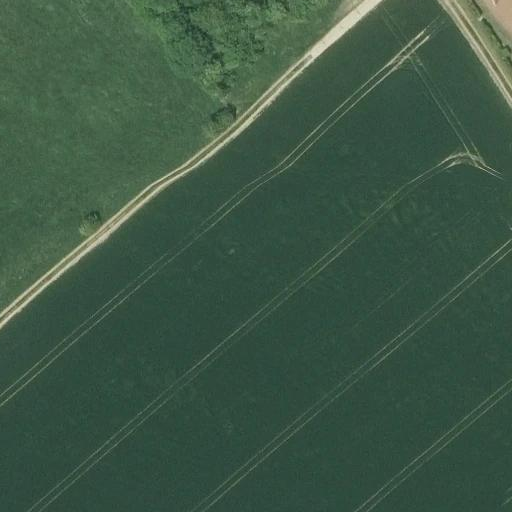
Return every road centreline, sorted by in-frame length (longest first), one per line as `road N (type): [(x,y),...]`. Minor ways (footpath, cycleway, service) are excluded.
road 1 (track): [(379,0),(0,329)]
road 2 (track): [(511,108),(438,0)]
